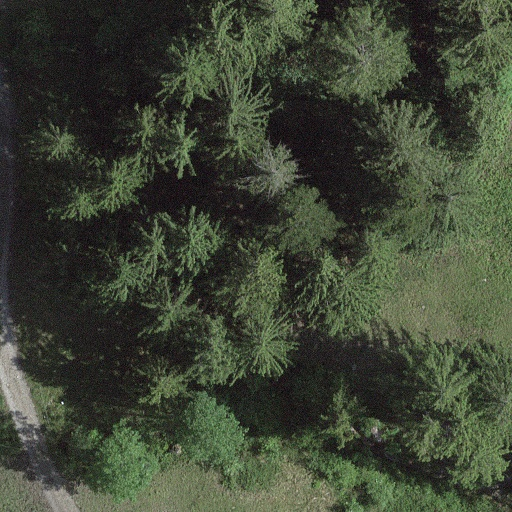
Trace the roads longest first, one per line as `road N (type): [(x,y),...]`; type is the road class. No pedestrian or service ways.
road 1 (track): [(0,338),(86,511)]
road 2 (track): [(0,114),(14,178),(0,285)]
